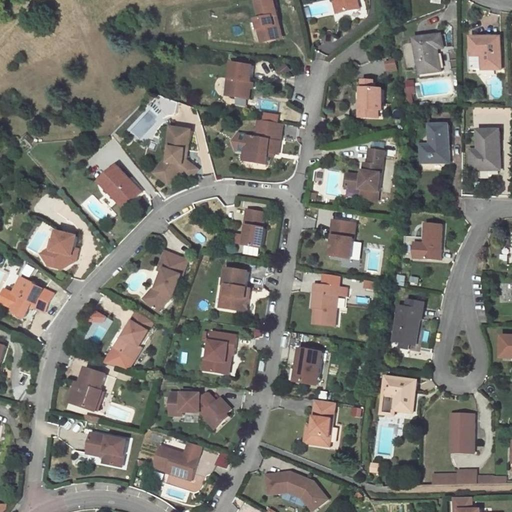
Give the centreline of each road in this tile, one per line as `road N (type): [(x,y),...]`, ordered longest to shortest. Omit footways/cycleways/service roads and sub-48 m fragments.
road 1 (residential): [(38,511),(39,431),(52,358),(77,300),(175,205),(214,190),(296,199)]
road 2 (residential): [(227,511),(260,443),(294,277),(296,199)]
road 3 (residential): [(296,199),(318,81),(363,44)]
road 4 (residential): [(459,287),(441,367),(460,384),(474,380),(481,351)]
